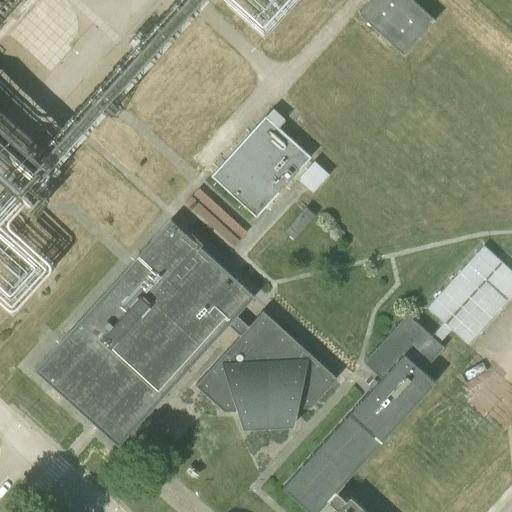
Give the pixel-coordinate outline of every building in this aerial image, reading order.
[(363,0),(358,6),(392,37),(425,1),(423,0),(363,0)] [(246,207),(300,147),(266,115),(211,175),(246,207)] [(294,239),(315,215),(306,207),(285,232),(294,239)] [(35,370),(119,446),(255,296),(171,220),(35,370)] [(444,323),(432,336),(439,343),(451,329),(468,344),(511,294),(511,270),(484,245),(427,308),(444,323)] [(337,378),(263,311),(196,385),(224,411),(237,410),(243,426),(294,424),(298,407),(311,406),(337,378)] [(439,343),(432,336),(407,314),(364,362),(382,378),(378,382),(380,384),(375,391),(372,388),(283,487),(310,511),(316,511),(326,502),(336,490),(435,382),(423,371),(444,347),(439,343)] [(347,500),(336,490),(326,502),(337,511),(336,511),(367,511),(351,497),(347,500)]
